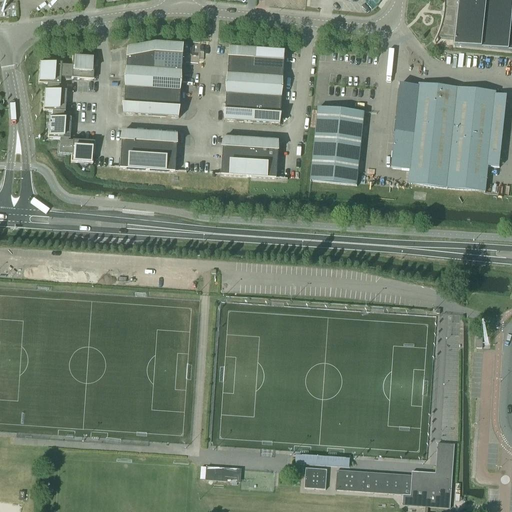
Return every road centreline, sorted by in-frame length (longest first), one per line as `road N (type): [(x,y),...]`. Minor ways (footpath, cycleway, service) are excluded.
road 1 (secondary): [(440,250),(165,231)]
road 2 (secondary): [(165,231),(27,212)]
road 3 (secondary): [(28,225),(165,231)]
